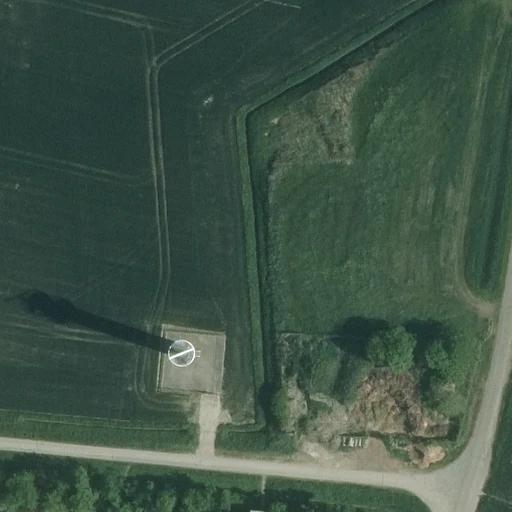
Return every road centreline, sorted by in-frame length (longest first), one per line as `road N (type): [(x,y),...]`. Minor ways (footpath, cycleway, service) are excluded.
road 1 (unclassified): [(465,492),(0,449)]
road 2 (unclassified): [(465,492),(488,418),(511,279)]
